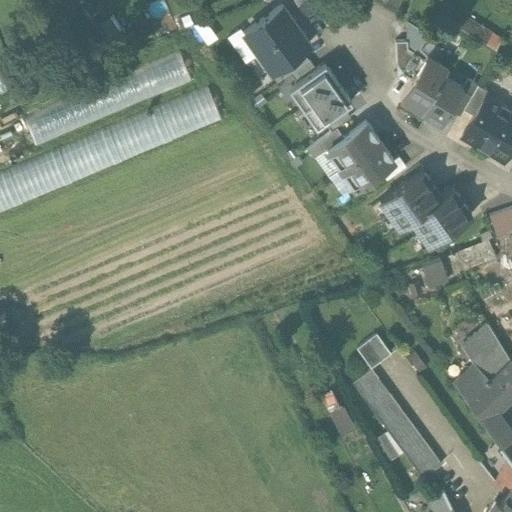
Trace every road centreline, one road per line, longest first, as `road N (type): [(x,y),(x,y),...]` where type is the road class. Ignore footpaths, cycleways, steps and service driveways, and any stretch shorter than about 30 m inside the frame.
road 1 (unknown): [(511,418),(397,323),(319,301)]
road 2 (residential): [(511,187),(388,116),(357,45)]
